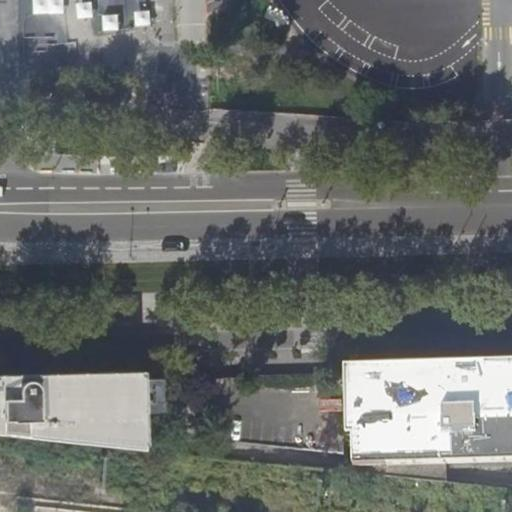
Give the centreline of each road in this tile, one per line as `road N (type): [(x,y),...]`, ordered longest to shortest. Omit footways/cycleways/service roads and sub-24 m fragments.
road 1 (residential): [(0,347),(511,335)]
road 2 (primary): [(412,207),(323,186),(0,186)]
road 3 (primary): [(0,226),(324,223),(412,207)]
